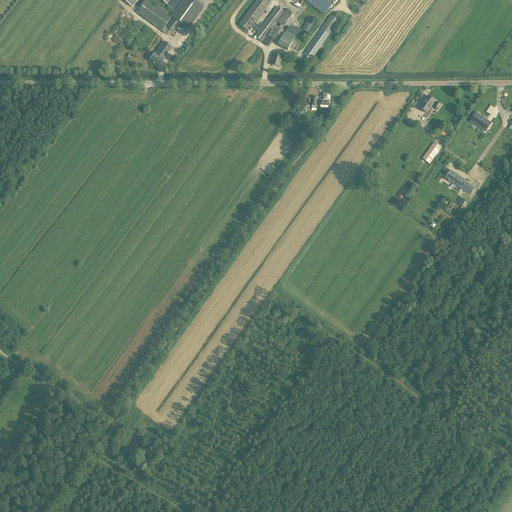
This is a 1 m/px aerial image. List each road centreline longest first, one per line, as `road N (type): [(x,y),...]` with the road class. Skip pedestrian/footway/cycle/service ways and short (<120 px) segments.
road 1 (tertiary): [(511,82),(0,82)]
road 2 (track): [(110,424),(346,83)]
road 3 (track): [(190,511),(325,340),(338,339),(401,383)]
road 4 (track): [(401,383),(511,228)]
road 5 (track): [(401,383),(511,470)]
road 6 (track): [(0,351),(110,424)]
